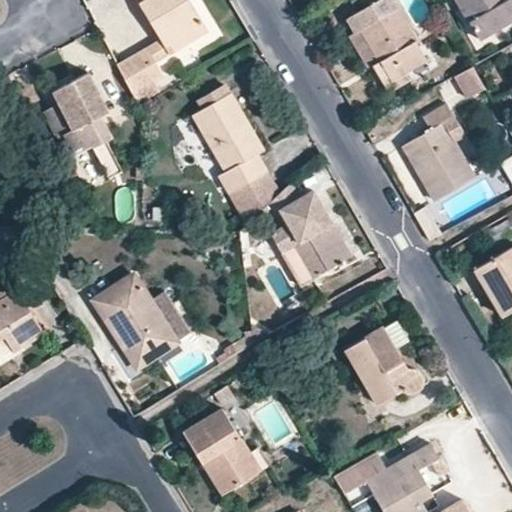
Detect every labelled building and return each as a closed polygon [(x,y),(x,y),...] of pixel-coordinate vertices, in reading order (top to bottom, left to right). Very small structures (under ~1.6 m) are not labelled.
[(205,33),(185,0),(135,0),(168,55),(205,33)] [(360,0),(365,7),(347,16),(354,31),(351,33),(373,71),(376,70),(388,90),(410,78),(407,71),(425,60),(391,0),(360,0)] [(511,21),(511,0),(457,0),(480,41),(511,21)] [(138,50),(116,61),(130,88),(151,76),(163,69),(156,56),(145,63),(138,50)] [(473,66),(454,77),(466,99),(485,88),(473,66)] [(108,112),(87,73),(52,92),(73,130),(63,134),(76,157),(92,148),(110,181),(122,174),(107,142),(113,138),(101,116),(108,112)] [(130,88),(137,102),(158,90),(151,76),(130,88)] [(231,194),(267,173),(257,155),(262,151),(223,84),(189,104),(228,172),(222,177),(231,194)] [(436,201),(474,178),(443,124),(451,118),(443,106),(419,120),(426,133),(405,146),(436,201)] [(411,201),(418,198),(407,177),(413,173),(400,149),(387,156),(411,201)] [(279,194),(267,173),(231,194),(243,213),(279,194)] [(291,184),(269,206),(286,224),(272,234),(283,254),(295,247),(314,278),(352,257),(329,217),(324,220),(316,208),(322,205),(314,192),(303,197),(291,184)] [(324,220),(329,217),(322,205),(316,208),(324,220)] [(498,297),(493,300),(505,319),(511,314),(511,249),(481,268),(498,297)] [(475,272),(493,300),(498,297),(481,268),(475,272)] [(137,272),(102,294),(122,327),(111,334),(133,369),(179,341),(137,272)] [(0,292),(0,306),(15,297),(22,309),(30,304),(16,282),(0,292)] [(122,327),(102,294),(90,301),(111,334),(122,327)] [(15,297),(0,306),(0,336),(4,343),(9,351),(38,333),(22,309),(15,297)] [(387,329),(400,349),(413,342),(400,321),(387,329)] [(387,329),(350,350),(381,405),(406,390),(411,393),(417,394),(423,391),(428,385),(427,377),(421,370),(414,371),(400,349),(387,329)] [(261,474),(224,413),(181,438),(198,467),(204,464),(224,496),(261,474)] [(336,478),(348,496),(369,483),(386,511),(474,511),(466,498),(443,511),(431,511),(425,501),(436,494),(421,470),(434,462),(442,458),(433,443),(389,470),(379,453),(336,478)] [(450,472),(442,458),(434,462),(443,476),(450,472)]
